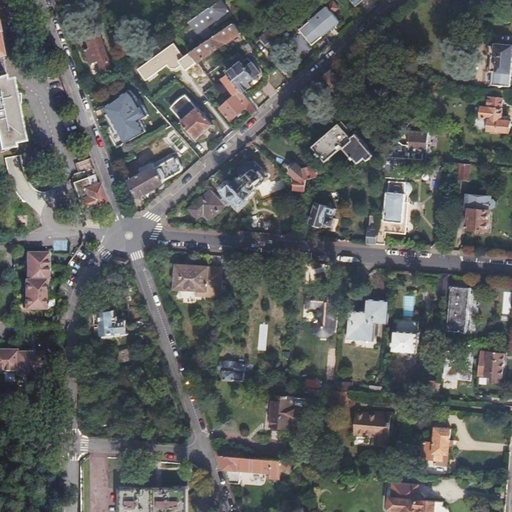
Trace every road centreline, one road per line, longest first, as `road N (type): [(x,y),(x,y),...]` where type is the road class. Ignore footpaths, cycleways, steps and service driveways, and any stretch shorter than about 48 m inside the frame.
road 1 (residential): [(511,267),(128,235)]
road 2 (residential): [(128,235),(395,0)]
road 3 (residential): [(128,235),(45,0)]
road 4 (residential): [(207,458),(128,235)]
road 5 (residential): [(70,445),(70,285),(128,235)]
road 6 (residential): [(70,445),(207,458)]
